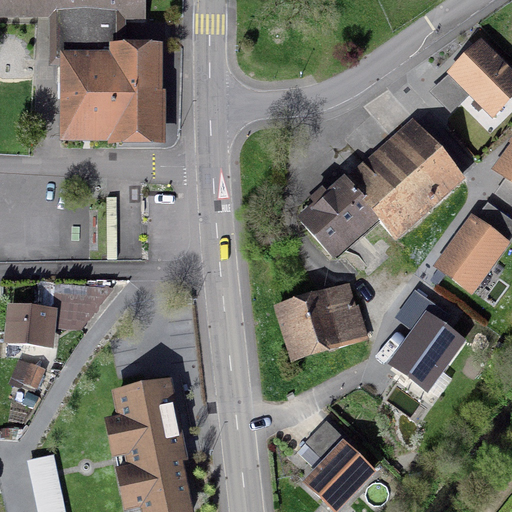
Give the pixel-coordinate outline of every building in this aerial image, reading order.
[(0,0),(0,16),(62,17),(62,25),(101,25),(114,25),(114,51),(116,51),(116,21),(141,21),(140,0),(0,0)] [(468,96),(493,120),(511,100),(511,72),(481,41),(446,75),(448,77),(432,94),(451,113),(468,96)] [(156,141),(157,51),(116,51),(114,51),(114,61),(101,61),(62,61),(62,62),(62,140),(156,141)] [(315,207),(298,222),(335,263),(378,225),(397,245),(467,181),(412,120),(328,196),(322,191),(310,202),(315,207)] [(511,139),(509,144),(511,145),(491,172),(504,181),(494,195),(511,207),(511,139)] [(115,261),(114,200),(105,200),(106,261),(115,261)] [(476,219),(472,217),(433,269),(472,298),(511,244),(507,243),(511,235),(511,221),(488,204),(476,219)] [(349,286),(274,308),(291,365),(369,342),(359,307),(356,308),(349,286)] [(428,397),(467,343),(444,326),(450,317),(415,292),(395,319),(412,331),(386,367),(428,397)] [(10,310),(6,345),(44,349),(46,330),(51,330),(53,315),(10,310)] [(29,368),(22,385),(35,390),(41,373),(29,368)] [(185,511),(174,463),(182,461),(164,384),(106,398),(113,426),(98,429),(117,511),(185,511)] [(330,511),(341,511),(377,475),(343,443),(303,485),(330,511)] [(38,511),(66,511),(55,459),(28,465),(38,511)]
